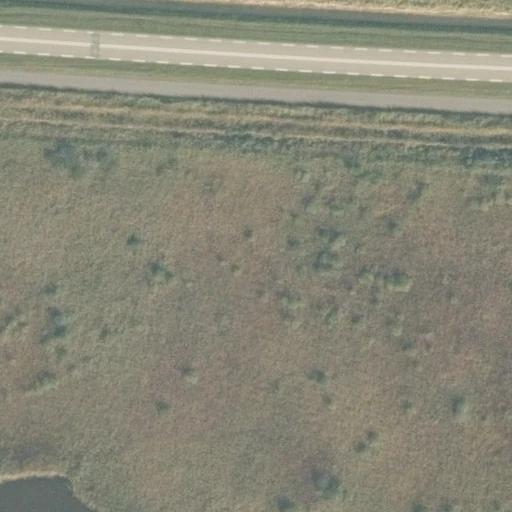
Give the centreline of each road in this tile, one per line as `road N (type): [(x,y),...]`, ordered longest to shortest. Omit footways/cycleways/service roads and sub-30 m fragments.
road 1 (primary): [(511,66),(0,37)]
road 2 (unclassified): [(0,74),(511,103)]
